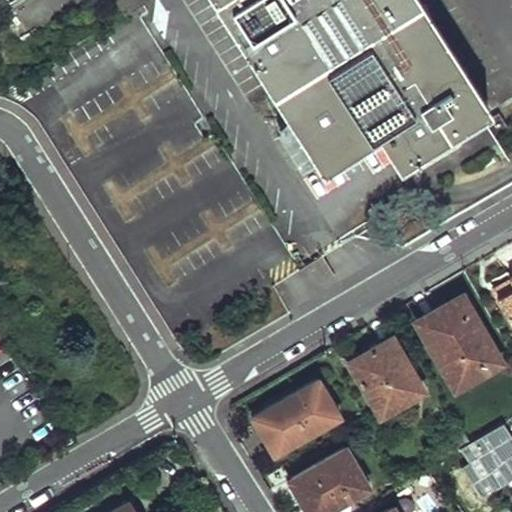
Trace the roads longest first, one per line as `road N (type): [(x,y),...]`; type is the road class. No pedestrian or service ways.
road 1 (residential): [(185,401),(511,211)]
road 2 (residential): [(0,121),(185,401)]
road 3 (residential): [(0,507),(185,401)]
road 4 (residential): [(185,401),(260,511)]
